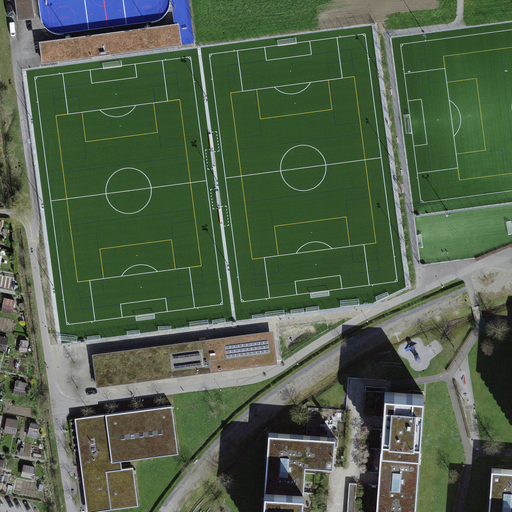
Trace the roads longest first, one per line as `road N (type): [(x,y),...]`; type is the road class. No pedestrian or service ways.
road 1 (track): [(460,0),(463,24),(386,37),(420,290)]
road 2 (track): [(84,400),(58,404),(31,216),(0,212)]
road 3 (track): [(31,216),(14,48)]
